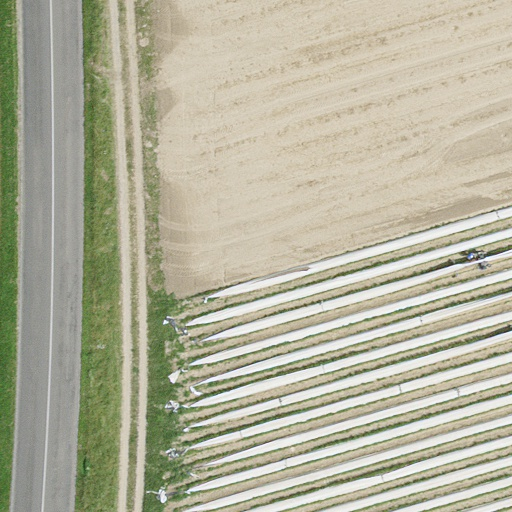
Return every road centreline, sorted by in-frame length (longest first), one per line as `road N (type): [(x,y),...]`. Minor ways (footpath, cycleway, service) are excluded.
road 1 (track): [(130,511),(136,438),(119,0)]
road 2 (tertiary): [(40,511),(52,97),(47,0)]
